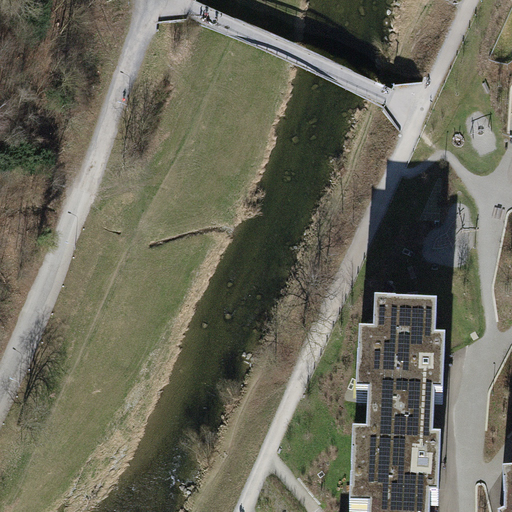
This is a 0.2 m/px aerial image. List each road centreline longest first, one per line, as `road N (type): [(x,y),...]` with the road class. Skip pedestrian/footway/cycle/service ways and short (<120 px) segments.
road 1 (track): [(241,511),(417,111)]
road 2 (track): [(389,98),(166,0)]
road 3 (unclassified): [(0,387),(83,190)]
road 4 (track): [(83,190),(154,0)]
road 5 (track): [(417,111),(469,0)]
